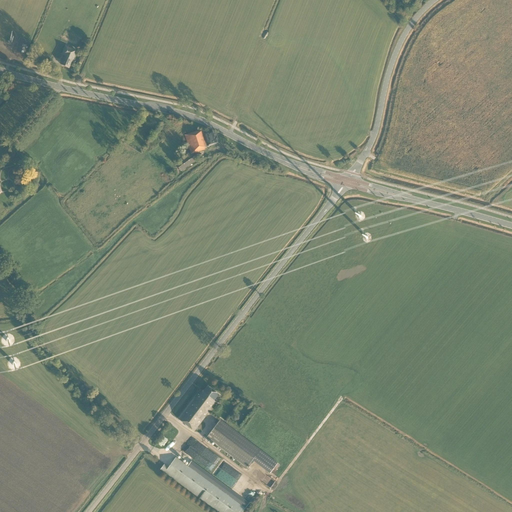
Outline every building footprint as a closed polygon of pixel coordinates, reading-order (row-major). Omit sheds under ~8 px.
[(73,59),(74,59),(77,51),(65,46),(61,54),(65,56),(63,60),(64,60),(61,65),(69,68),(70,64),(71,64),(73,59)] [(199,132),(199,130),(185,135),(191,154),(176,164),(181,171),(198,159),(195,153),(205,149),(204,148),(219,143),(217,137),(215,138),(213,132),(209,133),(208,132),(203,134),(203,131),(199,132)] [(195,432),(209,412),(216,403),(214,400),(218,394),(208,386),(203,393),(202,391),(199,395),(198,394),(179,420),(195,432)] [(220,420),(207,438),(247,467),(252,460),(270,474),(278,463),(240,434),(220,420)] [(212,459),(215,453),(209,450),(207,453),(208,453),(206,456),(212,459)] [(242,511),(245,508),(176,457),(169,467),(164,464),(160,469),(161,470),(165,473),(218,511),(242,511)] [(156,476),(145,491),(173,511),(205,511),(160,479),(165,473),(161,470),(156,476)]
